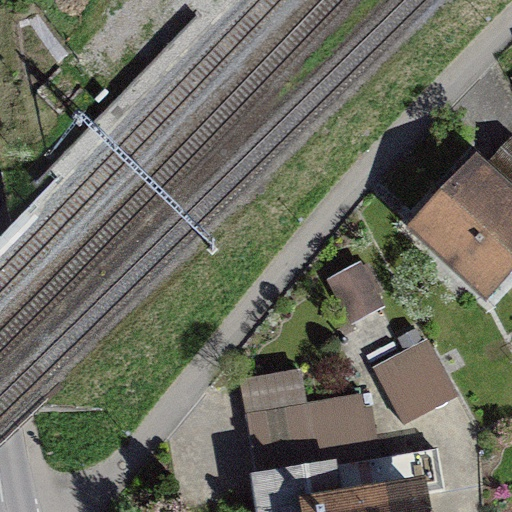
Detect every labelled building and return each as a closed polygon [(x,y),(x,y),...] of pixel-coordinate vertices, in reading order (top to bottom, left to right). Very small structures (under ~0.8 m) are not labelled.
[(511,143),(495,162),(511,177),(511,143)] [(511,262),(511,215),(472,179),(415,240),(479,299),(511,262)] [(361,263),(329,280),(351,323),(384,306),(361,263)] [(423,340),(370,369),(402,427),(455,398),(423,340)] [(244,370),(265,511),(432,511),(424,453),(372,461),(363,400),(308,408),(301,361),(244,370)]
